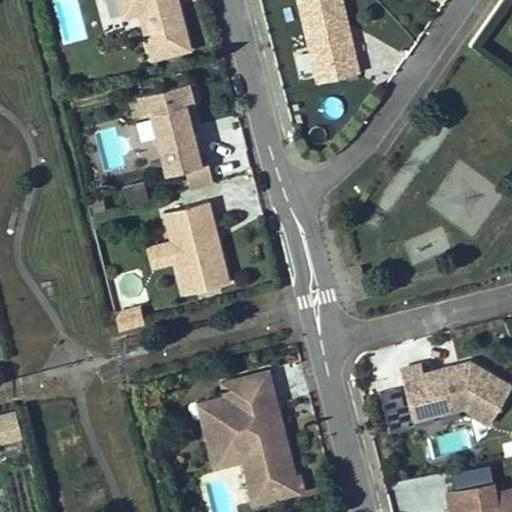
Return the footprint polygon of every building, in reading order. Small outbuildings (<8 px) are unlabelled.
[(75,0),(51,0),(63,43),(86,37),(75,0)] [(189,48),(179,7),(174,8),(171,0),(118,0),(123,16),(139,12),(151,58),(189,48)] [(177,0),(171,0),(174,8),(179,7),(177,0)] [(346,28),(349,27),(342,0),(298,0),(318,81),(347,75),(357,72),(359,71),(352,38),(349,39),(346,28)] [(167,172),(187,166),(201,163),(201,162),(185,102),(193,101),(188,81),(138,94),(144,114),(151,112),(167,172)] [(136,116),(141,137),(155,133),(151,113),(136,116)] [(212,169),(245,165),(238,115),(205,120),(212,169)] [(146,157),(160,154),(155,134),(141,137),(146,157)] [(187,166),(193,187),(214,182),(209,160),(201,162),(201,163),(187,166)] [(144,176),(121,181),(124,199),(147,195),(144,176)] [(208,199),(164,210),(185,292),(229,281),(208,199)] [(439,226),(409,248),(418,260),(448,238),(439,226)] [(352,268),(356,286),(365,283),(361,265),(352,268)] [(117,317),(120,328),(135,324),(132,312),(117,317)] [(429,398),(433,414),(464,405),(474,411),(473,412),(490,422),(511,384),(470,360),(457,363),(458,367),(453,369),(452,365),(424,372),(421,362),(400,368),(409,403),(429,398)] [(217,418),(228,462),(242,459),(253,502),(303,489),(299,473),(295,474),(281,417),(274,419),(272,411),(279,410),(268,369),(222,381),(225,395),(199,402),(203,422),(217,418)] [(379,388),(392,428),(411,421),(397,382),(379,388)] [(412,419),(433,414),(429,398),(409,403),(412,419)] [(0,409),(0,440),(23,435),(16,406),(0,409)] [(272,411),(274,419),(281,417),(279,410),(272,411)] [(215,466),(228,462),(217,418),(203,422),(215,466)] [(431,456),(471,451),(469,429),(428,435),(431,456)] [(451,511),(511,511),(511,487),(495,491),(493,481),(447,490),(451,511)]
